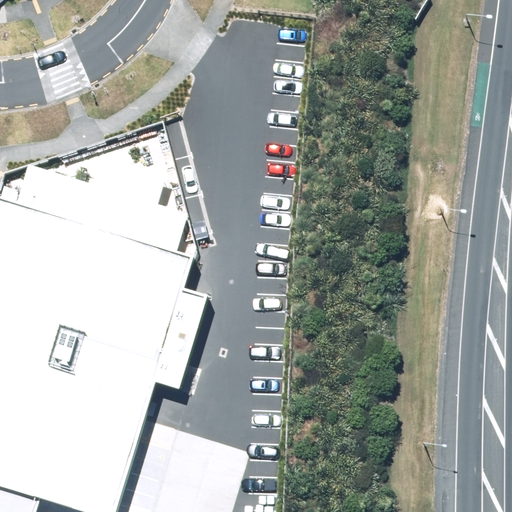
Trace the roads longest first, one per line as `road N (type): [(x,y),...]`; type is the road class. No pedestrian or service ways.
road 1 (secondary): [(494,511),(511,212)]
road 2 (unclassified): [(0,79),(90,54),(144,0)]
